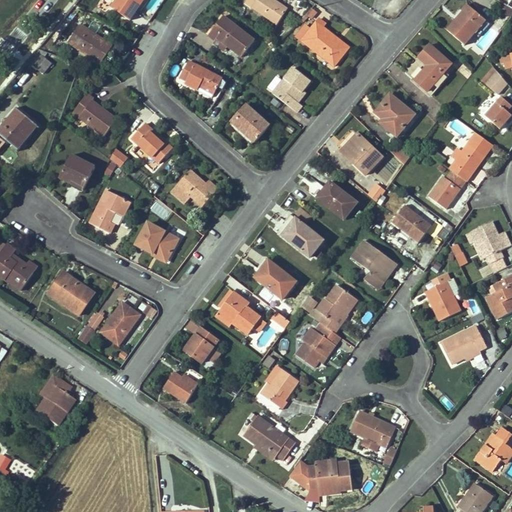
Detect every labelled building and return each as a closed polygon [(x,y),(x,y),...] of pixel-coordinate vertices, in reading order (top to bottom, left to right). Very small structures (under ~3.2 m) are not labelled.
[(145,2),(145,0),(116,0),(111,7),(130,21),(137,10),(136,9),(142,0),(145,2)] [(246,0),(245,3),(278,25),(288,10),(273,0),(246,0)] [(500,11),(511,17),(511,16),(511,7),(505,4),(500,11)] [(447,30),(465,45),(475,34),(486,21),(467,5),(462,11),(463,12),(447,30)] [(302,22),(308,17),(306,14),(300,20),(302,22)] [(223,17),(208,36),(215,41),(218,37),(229,45),(244,56),(255,41),(223,17)] [(302,41),(334,67),(350,48),(323,27),(326,24),(319,19),(311,29),(302,41)] [(490,24),(486,21),(475,34),(479,37),(490,24)] [(81,25),(68,42),(100,65),(113,47),(81,25)] [(311,29),(306,25),(296,37),(302,41),(311,29)] [(215,41),(213,44),(224,52),(229,45),(218,37),(215,41)] [(430,45),(406,73),(428,93),(452,65),(430,45)] [(33,65),(44,74),(51,64),(40,55),(33,65)] [(185,84),(198,91),(200,88),(201,86),(215,93),(223,79),(188,61),(179,78),(186,82),(185,84)] [(459,62),(454,68),(468,78),(472,72),(459,62)] [(482,81),(486,85),(498,72),(494,67),(482,81)] [(296,101),(303,92),(311,82),(293,68),(273,94),(297,113),(302,106),(298,103),(296,101)] [(498,72),(486,85),(498,95),(508,84),(498,72)] [(214,95),(215,93),(201,86),(200,88),(214,95)] [(296,101),(298,103),(305,93),(303,92),(296,101)] [(104,137),(117,120),(92,101),(94,99),(87,93),(72,113),(104,137)] [(392,127),(389,131),(398,137),(415,115),(390,95),(375,113),(383,120),(392,127)] [(485,116),(501,130),(511,118),(511,106),(502,97),(485,116)] [(270,126),(246,105),(231,122),(255,143),(270,126)] [(9,123),(0,133),(0,135),(18,151),(39,127),(16,108),(6,121),(9,123)] [(453,118),(449,128),(461,133),(465,123),(453,118)] [(392,127),(383,120),(380,124),(389,131),(392,127)] [(0,127),(0,133),(9,123),(6,121),(0,127)] [(173,149),(145,124),(132,139),(159,164),(173,149)] [(455,160),(449,169),(452,171),(467,182),(468,182),(494,146),(476,133),(462,151),(455,160)] [(354,159),(368,173),(383,158),(358,134),(341,152),(352,162),(354,159)] [(393,153),(404,164),(409,158),(398,147),(393,153)] [(451,157),(455,160),(462,151),(457,148),(451,157)] [(114,151),(110,160),(121,169),(127,161),(114,151)] [(432,157),(442,164),(446,159),(436,152),(432,157)] [(71,155),(60,178),(70,184),(71,181),(85,188),(96,168),(71,155)] [(366,176),(368,173),(354,159),(352,162),(366,176)] [(214,195),(204,186),(206,184),(190,171),(171,192),(185,204),(192,197),(203,207),(214,195)] [(467,182),(452,171),(446,179),(443,177),(429,197),(447,210),(467,182)] [(219,190),(209,181),(206,184),(204,186),(214,195),(219,190)] [(330,182),(317,199),(344,220),(358,203),(330,182)] [(376,185),(369,195),(377,202),(385,192),(376,185)] [(115,225),(120,225),(131,203),(106,190),(90,223),(111,234),(115,225)] [(411,200),(406,207),(420,218),(425,211),(411,200)] [(420,218),(406,207),(392,224),(418,244),(437,220),(425,211),(420,218)] [(356,218),(363,222),(367,216),(361,211),(356,218)] [(316,250),(324,241),(290,214),(276,232),(310,258),(312,255),(316,250)] [(483,260),(486,258),(489,265),(503,258),(500,252),(511,246),(504,233),(499,236),(492,222),(467,236),(471,244),(474,243),(483,260)] [(154,253),(168,261),(179,240),(148,223),(136,245),(153,255),(154,253)] [(372,273),(366,281),(374,288),(388,269),(392,272),(398,265),(365,240),(352,258),(372,273)] [(16,250),(7,244),(6,245),(1,253),(0,254),(0,276),(21,292),(33,274),(25,268),(27,265),(20,259),(17,263),(11,258),(13,254),(16,250)] [(452,249),(456,257),(462,253),(458,245),(452,249)] [(317,259),(321,254),(316,250),(312,255),(317,259)] [(166,263),(168,261),(154,253),(153,255),(153,256),(166,263)] [(456,257),(461,267),(467,264),(462,253),(456,257)] [(17,263),(20,259),(13,254),(11,258),(17,263)] [(503,258),(489,265),(494,274),(507,267),(503,258)] [(27,265),(25,268),(33,274),(38,268),(29,261),(27,265)] [(269,261),(256,278),(283,300),(296,283),(269,261)] [(379,291),(392,272),(388,269),(374,288),(379,291)] [(63,305),(79,316),(95,294),(63,272),(50,291),(65,301),(63,305)] [(425,293),(429,300),(431,299),(436,308),(434,309),(440,322),(461,311),(454,297),(447,283),(451,280),(448,274),(433,281),(436,287),(425,293)] [(497,320),(511,312),(511,308),(508,301),(511,298),(511,275),(493,285),(497,293),(486,298),(497,320)] [(451,280),(447,283),(454,297),(461,294),(454,279),(451,280)] [(335,334),(340,327),(336,323),(343,313),(347,316),(358,301),(337,285),(326,300),(325,299),(317,310),(322,314),(317,321),(326,327),(335,334)] [(222,309),(234,293),(231,290),(218,307),(222,309)] [(65,301),(50,291),(48,295),(63,305),(65,301)] [(247,308),(250,304),(234,293),(222,309),(216,316),(231,327),(233,324),(248,335),(254,328),(261,319),(261,318),(247,308)] [(463,301),(472,324),(484,319),(475,296),(463,301)] [(310,298),(303,308),(310,312),(317,303),(310,298)] [(101,333),(119,346),(141,316),(123,303),(101,333)] [(290,322),(277,312),(272,319),(285,329),(290,322)] [(336,323),(340,327),(347,316),(343,313),(336,323)] [(89,328),(93,331),(100,321),(96,318),(89,328)] [(254,328),(259,332),(266,323),(261,319),(254,328)] [(187,327),(197,335),(201,329),(192,321),(187,327)] [(487,347),(476,326),(441,343),(452,365),(465,359),(480,351),(487,347)] [(88,327),(80,339),(86,343),(94,332),(93,331),(89,328),(88,327)] [(296,355),(315,368),(320,362),(324,356),(327,358),(341,338),(335,334),(326,327),(320,334),(311,347),(305,343),(296,355)] [(312,328),(303,341),(305,343),(311,347),(320,334),(312,328)] [(507,334),(504,328),(497,331),(501,339),(506,337),(505,335),(507,334)] [(197,335),(185,351),(202,363),(213,349),(218,341),(201,329),(197,335)] [(213,349),(202,363),(210,369),(221,354),(213,349)] [(481,353),(480,351),(465,359),(466,361),(481,353)] [(269,368),(275,360),(269,356),(264,364),(269,368)] [(268,384),(268,383),(271,386),(282,370),(277,366),(266,382),(268,384)] [(291,394),(299,382),(282,370),(271,386),(268,383),(268,384),(261,394),(283,410),(288,403),(286,401),(280,397),(285,390),(291,394)] [(183,378),(175,373),(164,389),(186,404),(197,387),(183,378)] [(57,426),(74,400),(67,395),(61,390),(65,384),(53,375),(40,394),(45,397),(36,412),(57,426)] [(184,375),(183,378),(197,387),(199,385),(184,375)] [(67,395),(72,388),(65,384),(61,390),(67,395)] [(280,397),(286,401),(291,394),(285,390),(280,397)] [(445,396),(440,400),(449,410),(454,405),(445,396)] [(510,416),(511,411),(511,407),(504,404),(500,411),(510,416)] [(380,445),(387,449),(396,428),(360,411),(351,431),(366,438),(380,445)] [(256,445),(275,458),(277,456),(284,461),(296,444),(258,416),(244,436),(256,445)] [(511,434),(502,428),(497,436),(489,447),(485,445),(475,460),(493,472),(501,460),(506,464),(511,455),(511,434)] [(493,434),(485,445),(489,447),(497,436),(493,434)] [(380,445),(366,438),(363,445),(377,452),(380,445)] [(275,458),(256,445),(254,446),(274,461),(275,458)] [(384,463),(391,466),(397,452),(390,449),(384,463)] [(0,455),(0,466),(5,469),(9,461),(0,455)] [(341,489),(341,491),(353,490),(350,462),(338,463),(325,464),(325,462),(316,462),(316,466),(309,467),(301,461),(290,475),(311,490),(319,489),(326,488),(326,490),(341,489)] [(172,506),(169,477),(162,478),(165,507),(172,506)] [(458,508),(462,511),(461,511),(481,511),(493,496),(475,484),(458,508)] [(326,488),(319,489),(320,497),(341,494),(341,491),(341,489),(326,490),(326,488)]
